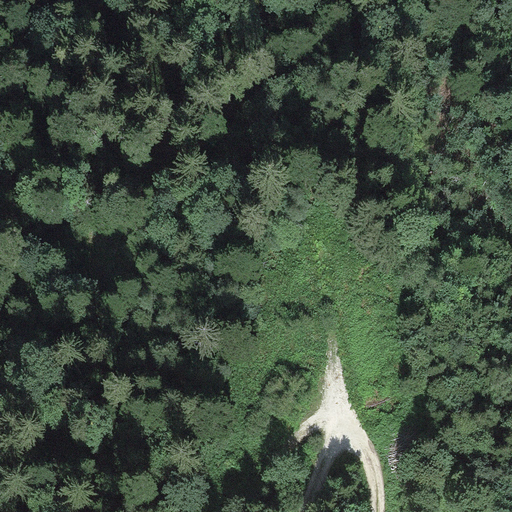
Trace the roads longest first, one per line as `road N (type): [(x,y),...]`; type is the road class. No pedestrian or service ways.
road 1 (track): [(308,511),(340,421),(358,433),(375,464),(379,511)]
road 2 (track): [(340,421),(294,435),(224,511)]
